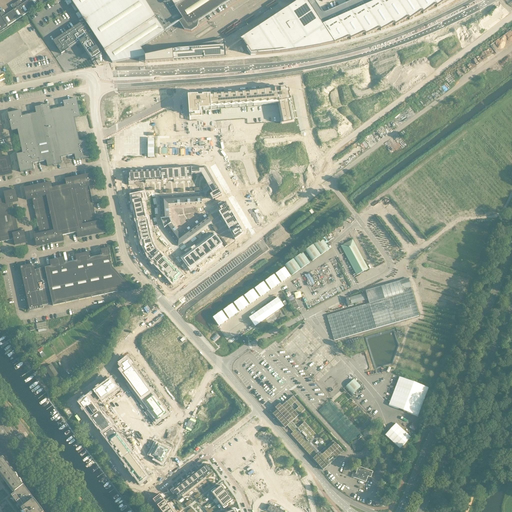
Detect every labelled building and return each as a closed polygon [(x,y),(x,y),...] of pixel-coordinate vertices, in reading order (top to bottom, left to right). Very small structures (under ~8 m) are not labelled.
[(7,26),(24,15),(40,5),(41,5),(48,0),(28,0),(23,4),(19,0),(11,6),(14,10),(6,15),(3,11),(0,13),(0,31),(8,27),(7,26)] [(184,0),(175,7),(183,19),(179,22),(184,30),(191,31),(197,27),(199,21),(230,0),(184,0)] [(305,0),(299,0),(240,40),(250,56),(267,54),(284,52),(301,50),(318,47),(334,43),(305,0)] [(332,10),(319,19),(335,43),(350,37),(351,39),(365,33),(366,35),(380,29),(381,30),(394,23),(395,25),(408,18),(410,19),(422,11),(423,13),(436,5),(437,6),(446,0),(356,0),(347,6),(346,4),(333,12),(332,10)] [(165,30),(170,27),(160,13),(156,16),(165,30)] [(156,17),(104,51),(112,63),(146,56),(141,48),(165,32),(156,17)] [(101,55),(89,36),(92,34),(84,21),(53,42),(61,54),(79,42),(87,53),(86,53),(87,54),(83,56),(85,60),(89,57),(92,61),(101,55)] [(224,40),(145,56),(145,63),(226,58),(224,40)] [(191,96),(188,96),(188,100),(189,115),(189,117),(202,116),(202,115),(201,107),(203,106),(203,108),(210,106),(210,107),(217,105),(217,107),(225,105),(225,106),(232,104),(232,106),(239,104),(239,105),(246,103),(246,105),(253,103),(253,104),(261,102),(261,104),(268,102),(268,103),(275,101),(275,103),(276,102),(279,101),(283,124),(294,122),(294,119),(293,118),(292,112),(292,111),(289,96),(289,94),(289,90),(287,90),(286,90),(286,89),(280,89),(274,90),(253,93),(210,96),(191,96)] [(79,141),(77,129),(74,118),(80,117),(80,116),(76,99),(63,101),(63,102),(64,107),(51,110),(49,104),(43,106),(43,105),(41,105),(41,106),(35,107),(35,108),(36,113),(22,116),(21,110),(8,113),(12,131),(17,130),(22,153),(17,154),(20,172),(21,172),(34,170),(34,169),(33,164),(39,162),(46,161),(47,166),(48,167),(53,165),(53,166),(54,166),(56,166),(56,165),(62,163),(61,158),(74,155),(76,160),(76,161),(89,158),(85,140),(79,141)] [(323,109),(311,111),(312,114),(313,114),(313,117),(313,118),(324,115),(323,109)] [(313,118),(313,120),(314,121),(315,123),(315,124),(325,121),(324,115),(313,118)] [(3,157),(0,146),(0,144),(0,133),(3,133),(4,133),(0,116),(0,176),(0,177),(12,174),(9,156),(8,156),(3,157)] [(201,120),(190,121),(190,129),(202,128),(201,120)] [(315,124),(314,125),(315,126),(316,127),(317,130),(327,127),(325,121),(315,124)] [(295,123),(284,126),(286,132),(296,129),(296,128),(295,126),(296,126),(295,125),(295,124),(295,123)] [(317,130),(316,131),(317,133),(318,133),(319,136),(319,137),(329,133),(327,127),(317,130)] [(296,129),(286,132),(287,137),(298,134),(298,133),(297,134),(297,132),(296,129),(297,129),(296,129)] [(298,134),(287,137),(289,143),(300,140),(299,139),(299,138),(299,137),(298,134)] [(321,141),(320,141),(322,145),(322,144),(323,147),(333,142),(331,136),(321,141)] [(218,137),(189,139),(190,151),(218,149),(217,139),(218,139),(218,137)] [(300,140),(289,143),(291,149),(302,145),(301,145),(301,144),(301,143),(300,140)] [(324,147),(323,147),(325,150),(327,152),(336,147),(333,142),(323,147),(324,147)] [(265,145),(251,148),(252,154),(266,152),(265,145)] [(302,145),(291,149),(294,155),(304,151),(304,150),(303,151),(303,149),(302,145)] [(327,152),(326,153),(328,156),(329,156),(330,158),(340,151),(339,152),(336,147),(327,152)] [(304,151),(294,155),(296,161),(306,156),(306,155),(306,154),(305,154),(304,151)] [(340,151),(330,158),(334,164),(340,159),(341,161),(342,160),(344,158),(340,151)] [(252,155),(252,157),(253,158),(254,161),(268,157),(266,152),(252,154),(252,155)] [(306,156),(296,161),(299,167),(309,162),(309,161),(308,159),(307,159),(306,156)] [(254,161),(255,167),(269,163),(268,157),(254,161)] [(309,162),(299,167),(303,172),(312,167),(312,166),(311,165),(310,164),(309,162)] [(269,163),(255,167),(257,173),(271,168),(269,163)] [(200,167),(199,167),(200,174),(201,174),(204,179),(210,175),(206,168),(205,167),(204,167),(202,167),(200,167)] [(312,167),(303,172),(306,178),(305,178),(305,179),(315,172),(315,171),(314,170),(313,169),(312,167)] [(271,168),(257,173),(260,179),(273,174),(271,168)] [(315,172),(305,179),(309,184),(319,177),(315,172)] [(97,222),(93,204),(89,186),(94,185),(95,186),(95,185),(94,185),(93,180),(94,180),(93,179),(92,173),(86,175),(79,176),(72,178),(65,179),(66,185),(59,186),(52,188),(51,182),(44,184),(37,185),(37,186),(30,187),(24,188),(25,194),(27,200),(26,200),(27,200),(32,199),(40,234),(34,235),(35,241),(36,247),(42,246),(43,246),(43,245),(49,244),(50,244),(56,242),(56,243),(64,241),(63,235),(76,233),(78,238),(85,237),(85,236),(92,235),(99,233),(99,234),(105,232),(103,226),(102,221),(102,220),(102,221),(97,222)] [(273,174),(260,179),(262,185),(276,179),(273,174)] [(210,175),(204,179),(208,186),(214,183),(214,182),(213,180),(210,175)] [(276,179),(262,185),(262,186),(263,187),(263,188),(264,189),(265,191),(278,184),(276,179)] [(214,183),(208,186),(212,193),(213,194),(219,190),(215,185),(215,183),(214,183)] [(278,184),(265,191),(268,197),(281,190),(278,184)] [(19,232),(16,218),(12,203),(18,202),(17,196),(16,190),(10,191),(9,191),(10,191),(4,193),(4,192),(4,193),(5,198),(0,199),(0,242),(14,239),(14,240),(15,245),(21,244),(27,243),(26,237),(25,237),(24,231),(19,232)] [(212,193),(210,195),(213,200),(215,199),(215,200),(220,198),(219,196),(221,195),(219,190),(213,194),(212,193)] [(281,190),(268,197),(271,203),(284,195),(281,190)] [(175,195),(168,196),(168,204),(176,204),(175,195)] [(284,195),(271,203),(275,208),(276,210),(281,206),(280,205),(288,200),(284,195)] [(168,196),(159,196),(160,209),(168,208),(168,206),(168,204),(168,196)] [(219,206),(217,207),(220,212),(228,207),(226,202),(225,202),(224,203),(223,202),(218,204),(219,206)] [(220,212),(219,212),(222,217),(222,218),(231,212),(231,211),(230,210),(228,207),(220,212)] [(222,217),(220,219),(223,224),(225,223),(234,217),(233,215),(231,212),(222,218),(222,217)] [(206,214),(202,217),(207,224),(211,221),(210,219),(208,216),(206,214)] [(202,217),(198,221),(203,227),(204,226),(207,224),(202,217)] [(234,217),(225,223),(228,228),(237,222),(236,220),(234,217)] [(169,218),(161,219),(164,228),(171,223),(169,218)] [(198,221),(194,224),(199,230),(203,227),(198,221)] [(237,222),(228,228),(231,233),(240,228),(238,224),(238,223),(237,222)] [(171,223),(164,228),(167,232),(174,227),(171,223)] [(194,224),(190,227),(195,233),(199,230),(194,224)] [(174,227),(167,232),(170,236),(177,231),(174,227)] [(190,227),(186,230),(191,237),(195,233),(190,227)] [(240,228),(231,233),(235,240),(241,235),(242,234),(243,234),(243,233),(243,232),(240,228)] [(186,230),(179,234),(184,241),(191,237),(186,230)] [(177,231),(170,236),(178,246),(184,241),(179,234),(178,233),(177,231)] [(214,234),(209,238),(217,248),(219,247),(222,244),(219,240),(216,236),(214,234)] [(152,239),(141,241),(142,241),(142,242),(142,243),(141,243),(144,248),(154,243),(153,239),(153,238),(152,239)] [(209,238),(203,242),(212,253),(212,252),(213,251),(217,249),(217,248),(209,238)] [(329,249),(323,240),(322,239),(305,251),(312,261),(329,249)] [(368,269),(352,240),(341,246),(357,275),(368,269)] [(203,242),(198,246),(206,257),(207,256),(208,255),(212,253),(212,252),(212,253),(203,242)] [(154,243),(144,248),(145,249),(145,251),(155,246),(154,243)] [(155,246),(145,251),(146,253),(147,254),(157,249),(155,246)] [(198,246),(193,250),(201,260),(201,261),(205,258),(206,257),(198,246)] [(133,289),(123,279),(121,277),(113,267),(112,267),(110,254),(109,248),(108,248),(101,250),(102,256),(97,257),(91,258),(90,252),(75,255),(76,261),(65,263),(64,258),(64,257),(50,261),(51,266),(35,270),(34,264),(33,264),(20,267),(29,311),(30,311),(43,308),(42,306),(52,303),(53,306),(118,292),(133,289)] [(157,249),(147,254),(149,259),(150,259),(151,260),(159,253),(160,252),(157,249)] [(193,250),(188,254),(195,264),(195,265),(196,264),(199,262),(201,261),(201,260),(193,250)] [(151,260),(153,262),(153,263),(154,265),(155,264),(155,265),(163,257),(159,253),(151,260)] [(292,275),(310,263),(303,253),(285,265),(292,275)] [(188,254),(182,258),(190,268),(194,266),(195,265),(195,264),(188,254)] [(163,257),(155,265),(158,267),(159,269),(167,262),(163,257)] [(167,262),(159,269),(160,269),(161,271),(161,272),(162,273),(163,273),(171,266),(167,262)] [(171,266),(163,273),(166,276),(167,277),(168,278),(176,270),(175,270),(171,266)] [(176,270),(168,278),(169,279),(170,280),(170,281),(171,283),(172,283),(173,283),(177,279),(176,278),(181,274),(176,270),(176,269),(175,270),(176,270)] [(408,278),(365,291),(369,303),(327,316),(334,341),(419,316),(408,278)] [(348,298),(345,299),(348,307),(353,305),(353,303),(365,300),(364,294),(350,298),(348,298)] [(295,299),(289,302),(294,310),(299,308),(295,299)] [(128,360),(122,365),(125,370),(122,372),(125,376),(133,369),(131,366),(130,365),(131,364),(128,360)] [(45,369),(56,386),(62,382),(51,365),(45,369)] [(133,369),(125,376),(128,380),(137,374),(135,371),(133,369)] [(137,374),(128,380),(132,385),(141,379),(137,374)] [(141,379),(132,385),(135,390),(144,383),(141,379)] [(360,387),(354,379),(346,387),(352,394),(360,387)] [(111,382),(108,384),(114,392),(117,390),(113,384),(111,382)] [(144,383),(135,390),(139,395),(148,388),(144,383)] [(108,384),(106,386),(112,394),(114,392),(108,384)] [(106,386),(103,388),(109,396),(112,394),(106,386)] [(103,388),(100,391),(106,399),(109,396),(103,388)] [(148,388),(139,395),(143,400),(152,393),(148,388)] [(100,391),(97,393),(103,401),(106,399),(100,391)] [(153,396),(145,402),(148,407),(157,401),(153,396)] [(316,436),(304,422),(298,428),(292,422),(305,410),(293,396),(273,414),(285,428),(287,426),(293,432),(291,434),(323,470),(343,452),(333,441),(320,453),(310,442),(316,436)] [(82,405),(81,405),(85,409),(85,410),(86,411),(95,404),(90,398),(84,403),(85,404),(82,406),(82,405)] [(131,401),(127,404),(129,408),(131,410),(131,411),(136,407),(135,407),(134,404),(133,404),(131,402),(132,401),(131,401)] [(157,401),(148,407),(152,412),(151,412),(151,413),(161,406),(157,401)] [(95,404),(86,411),(87,412),(89,415),(98,408),(95,404)] [(161,406),(151,413),(155,417),(164,410),(161,406)] [(136,407),(131,411),(133,413),(136,417),(141,412),(140,413),(138,411),(139,409),(138,410),(136,407)] [(98,408),(89,415),(89,416),(90,416),(92,419),(101,413),(98,408)] [(164,410),(155,417),(159,422),(168,415),(164,410)] [(101,413),(92,419),(94,422),(95,424),(96,424),(104,418),(101,413)] [(104,418),(96,424),(96,425),(97,426),(99,429),(109,422),(108,422),(104,418)] [(109,422),(99,429),(100,429),(101,430),(104,433),(113,427),(109,422)] [(400,448),(411,437),(396,423),(385,434),(400,448)] [(166,428),(165,432),(176,437),(176,436),(178,432),(177,432),(176,429),(177,428),(176,428),(174,426),(173,427),(170,426),(167,428),(166,428)] [(114,430),(105,436),(108,440),(109,441),(109,442),(118,435),(114,430)] [(273,444),(276,441),(266,431),(261,435),(263,437),(265,435),(273,444)] [(165,432),(163,438),(174,442),(176,437),(165,432)] [(118,435),(109,442),(111,445),(112,446),(113,447),(121,440),(118,435)] [(163,438),(160,443),(171,448),(174,442),(163,438)] [(321,438),(316,442),(319,446),(324,443),(321,438)] [(121,440),(113,447),(114,448),(116,451),(125,445),(121,440)] [(362,445),(362,443),(361,442),(359,441),(357,440),(355,440),(354,441),(353,443),(352,445),(352,447),(353,449),(355,450),(357,450),(359,450),(361,449),(362,447),(362,445)] [(125,445),(116,451),(117,452),(117,453),(120,456),(129,450),(125,445)] [(159,446),(156,452),(166,457),(167,455),(168,455),(169,453),(169,452),(159,446)] [(129,450),(120,456),(122,459),(123,460),(124,461),(131,456),(132,455),(129,450)] [(156,452),(153,457),(157,459),(157,461),(158,461),(158,462),(160,464),(161,463),(163,464),(163,463),(164,463),(165,461),(165,460),(166,457),(156,452)] [(131,456),(124,461),(124,462),(126,465),(133,459),(131,456)] [(24,486),(3,458),(0,460),(0,472),(15,493),(24,486)] [(133,459),(126,465),(129,469),(136,463),(133,459)] [(136,463),(129,469),(132,472),(139,467),(136,463)] [(200,468),(199,469),(207,479),(213,475),(205,464),(200,468)] [(366,482),(368,476),(371,477),(373,472),(358,466),(356,474),(352,473),(351,477),(366,482)] [(139,467),(132,472),(135,476),(142,471),(139,467)] [(278,476),(282,480),(292,472),(288,468),(278,476)] [(197,470),(194,472),(202,483),(207,479),(199,469),(197,470)] [(142,471),(135,476),(138,480),(145,475),(142,471)] [(0,472),(0,511),(43,511),(24,486),(15,493),(0,472)] [(192,474),(189,476),(197,487),(202,483),(194,472),(194,473),(192,474)] [(145,475),(138,480),(141,484),(148,479),(145,475)] [(188,477),(185,480),(193,490),(197,487),(189,476),(188,477)] [(183,481),(180,483),(188,494),(193,490),(185,480),(184,480),(183,481)] [(178,485),(175,487),(183,498),(188,494),(180,483),(179,484),(178,485)] [(215,489),(211,492),(216,498),(225,491),(221,485),(220,486),(219,487),(218,487),(219,488),(216,490),(215,489)] [(173,488),(170,491),(173,495),(176,498),(178,502),(183,498),(175,487),(173,488)] [(225,491),(216,498),(219,503),(229,496),(225,491)] [(160,494),(152,500),(156,506),(156,507),(157,507),(164,501),(163,499),(164,499),(160,494)] [(229,496),(219,503),(224,509),(228,506),(227,504),(230,502),(230,503),(231,502),(230,502),(232,501),(233,501),(229,496)] [(164,501),(157,507),(158,508),(159,511),(167,505),(167,504),(164,501)] [(167,505),(159,511),(160,511),(165,511),(172,507),(169,503),(167,504),(167,505)]
